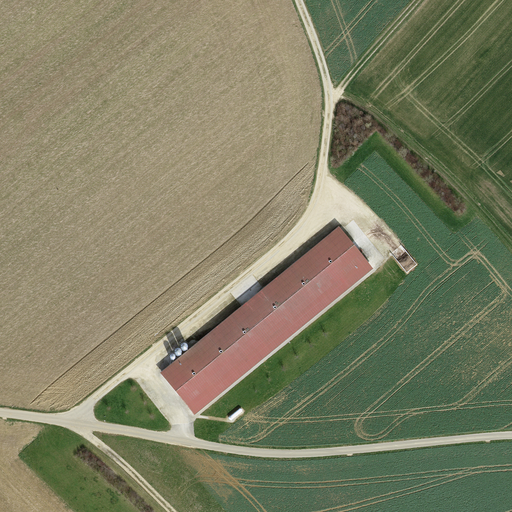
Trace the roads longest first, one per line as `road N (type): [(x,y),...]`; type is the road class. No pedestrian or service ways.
road 1 (track): [(511,435),(250,453),(0,413)]
road 2 (track): [(330,99),(302,223),(65,421)]
road 3 (track): [(511,253),(371,109),(345,96),(330,99)]
road 4 (track): [(171,511),(65,421)]
